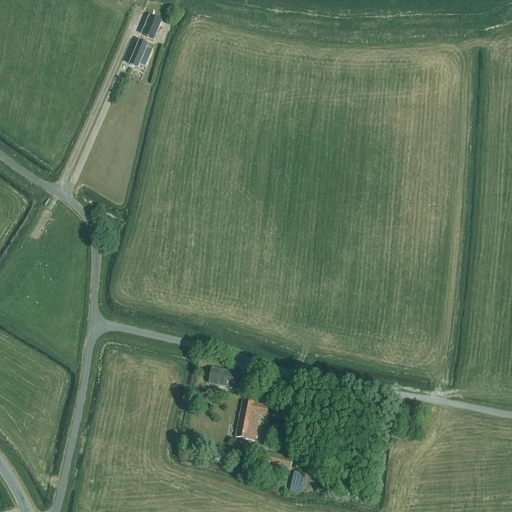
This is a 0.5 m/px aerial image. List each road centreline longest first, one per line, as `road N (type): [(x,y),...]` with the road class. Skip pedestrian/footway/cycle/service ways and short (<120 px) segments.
road 1 (unclassified): [(91,322),(308,377),(511,415)]
road 2 (unclassified): [(91,322),(90,226),(72,203),(0,154)]
road 3 (track): [(143,0),(56,193)]
road 4 (unclassified): [(54,511),(91,322)]
